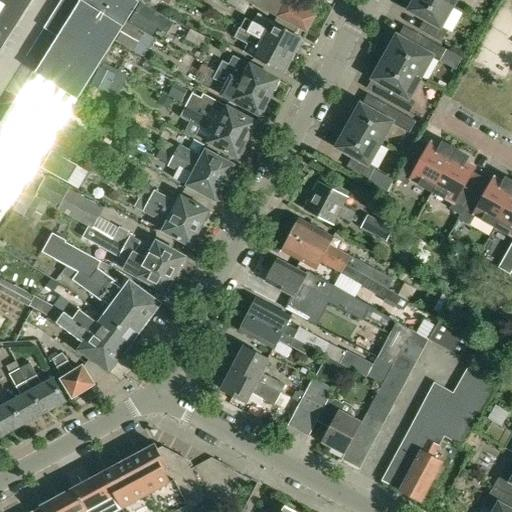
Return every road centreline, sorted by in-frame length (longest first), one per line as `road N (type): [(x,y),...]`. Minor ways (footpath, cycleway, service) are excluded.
road 1 (unclassified): [(158,395),(367,0)]
road 2 (unclassified): [(378,511),(158,395)]
road 3 (unclassified): [(0,483),(158,395)]
